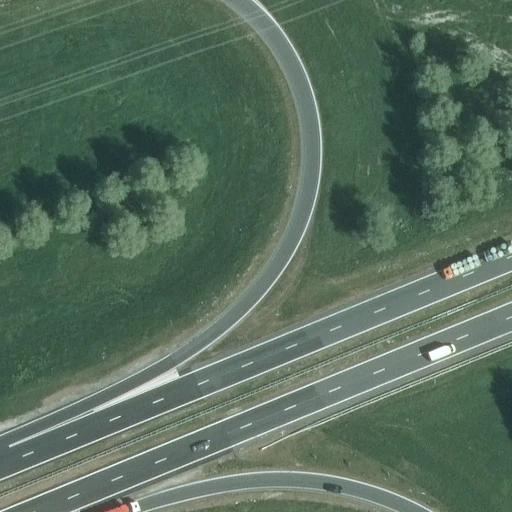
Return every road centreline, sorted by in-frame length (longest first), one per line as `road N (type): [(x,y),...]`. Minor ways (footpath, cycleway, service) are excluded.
road 1 (trunk): [(237,0),(284,50),(305,101),(312,166),(294,237),(226,323),(178,356),(0,446)]
road 2 (trunk): [(511,258),(0,467)]
road 3 (trunk): [(36,511),(511,317)]
road 4 (trunk): [(126,511),(224,485),(283,480),(363,492),(411,511)]
